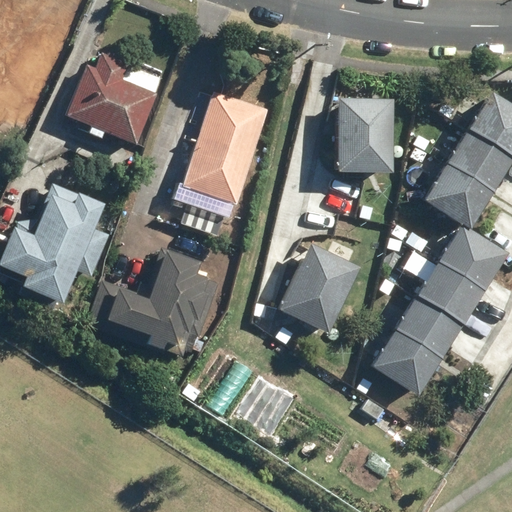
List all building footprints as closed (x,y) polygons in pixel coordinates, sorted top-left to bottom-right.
[(0,102),(24,117),(67,43),(0,3),(0,102)] [(60,117),(130,145),(156,77),(94,53),(89,66),(81,63),(60,117)] [(511,150),(511,103),(488,88),(419,195),(456,219),(363,362),(410,392),(502,250),(463,226),(511,150)] [(225,204),(227,205),(261,111),(208,92),(175,184),(172,183),(166,198),(183,204),(177,222),(214,235),(225,204)] [(386,170),(388,95),(334,94),(332,168),(386,170)] [(52,305),(68,268),(87,276),(105,234),(88,226),(98,202),(49,181),(26,236),(4,226),(0,235),(0,270),(14,277),(10,287),(52,305)] [(354,262),(305,239),(273,305),(322,328),(354,262)] [(83,325),(179,359),(187,335),(197,338),(216,284),(193,277),(198,263),(158,249),(141,296),(98,281),(83,325)]
